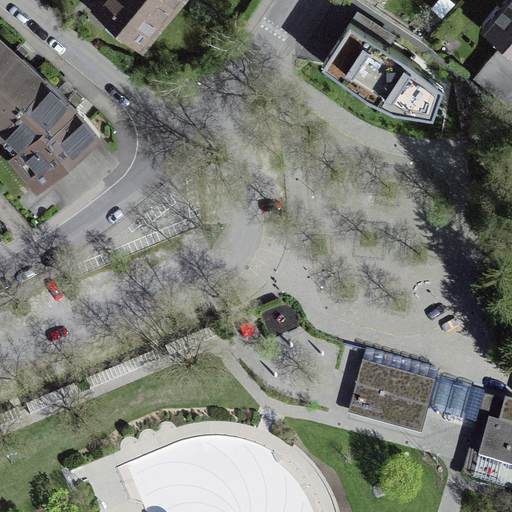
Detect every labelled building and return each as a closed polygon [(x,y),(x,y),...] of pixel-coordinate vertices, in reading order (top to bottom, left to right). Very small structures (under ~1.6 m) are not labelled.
[(137,42),(172,0),(101,0),(95,7),(137,42)] [(511,0),(507,0),(486,26),(511,47),(482,82),(507,103),(511,96),(511,0)] [(409,59),(350,20),(322,63),(367,95),(392,107),(416,111),(436,80),(409,59)] [(0,122),(1,124),(45,78),(23,57),(21,59),(13,51),(13,50),(0,38),(0,122)] [(45,77),(45,78),(1,124),(1,125),(20,142),(13,148),(38,179),(35,181),(37,184),(100,132),(77,105),(75,106),(67,99),(68,98),(45,77)] [(215,326),(165,347),(169,356),(219,335),(215,326)] [(159,361),(156,352),(86,380),(90,390),(159,361)] [(426,380),(362,362),(356,386),(368,389),(362,409),(414,424),(426,380)] [(80,393),(77,384),(26,405),(30,414),(80,393)] [(511,402),(496,398),(494,404),(472,480),(511,491),(511,402)] [(0,426),(20,418),(17,410),(0,416),(0,426)]
